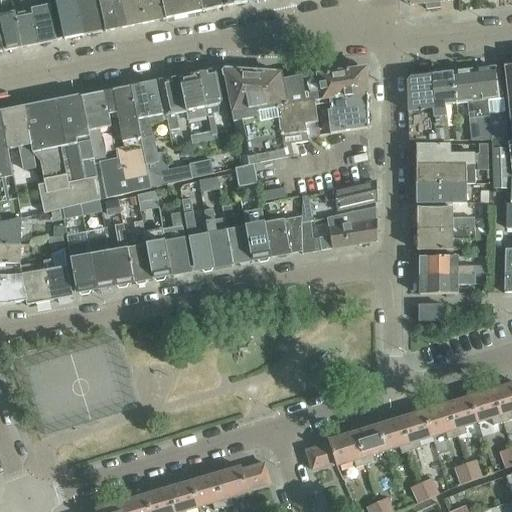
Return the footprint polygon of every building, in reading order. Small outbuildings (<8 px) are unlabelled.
[(13,13),(21,48),(38,45),(29,0),(17,0),(19,11),(13,13)] [(29,0),(38,45),(56,41),(47,0),(29,0)] [(83,36),(79,17),(75,0),(57,0),(65,39),(83,36)] [(101,32),(98,17),(94,0),(75,0),(79,17),(83,36),(101,32)] [(126,27),(123,17),(119,0),(99,0),(105,31),(126,27)] [(119,0),(123,17),(126,27),(147,23),(145,17),(142,0),(119,0)] [(142,0),(145,17),(147,23),(166,20),(165,17),(161,0),(142,0)] [(161,0),(165,17),(166,20),(168,20),(168,19),(194,14),(202,12),(199,0),(161,0)] [(199,0),(202,12),(226,7),(224,0),(199,0)] [(404,0),(404,1),(404,2),(409,6),(425,4),(426,10),(440,8),(440,2),(453,1),(453,0),(404,0)] [(0,42),(2,52),(21,48),(13,13),(2,15),(0,5),(0,42)] [(481,140),(491,140),(486,101),(498,100),(494,68),(472,71),(481,140)] [(223,72),(225,80),(242,167),(254,164),(270,161),(293,156),(291,144),(308,141),(306,124),(317,122),(314,102),(303,103),(299,79),(281,82),(280,74),(224,69),(223,72)] [(198,74),(205,107),(207,118),(213,117),(212,114),(227,111),(220,81),(218,70),(198,74)] [(366,94),(366,75),(359,70),(299,79),(303,103),(314,102),(366,94)] [(472,71),(451,73),(455,105),(466,103),(470,140),(481,140),(472,71)] [(451,73),(430,75),(438,141),(445,141),(449,141),(445,106),(455,105),(451,73)] [(198,74),(179,78),(185,110),(188,122),(197,120),(194,109),(205,107),(198,74)] [(408,130),(409,142),(438,141),(430,75),(418,77),(410,78),(406,82),(408,130)] [(179,78),(159,82),(169,132),(179,129),(176,113),(185,110),(179,78)] [(155,82),(130,87),(150,189),(164,186),(162,179),(169,177),(164,152),(157,154),(153,136),(151,136),(149,124),(163,121),(155,82)] [(117,159),(104,162),(93,164),(101,199),(150,189),(130,87),(112,91),(103,92),(109,119),(117,117),(124,148),(115,150),(117,159)] [(111,127),(109,119),(103,92),(80,97),(93,164),(104,162),(97,130),(111,127)] [(330,134),(366,129),(367,129),(366,94),(314,102),(317,122),(328,121),(330,134)] [(81,205),(101,199),(93,164),(80,97),(58,102),(79,205),(81,205)] [(51,213),(63,209),(79,205),(58,102),(25,109),(33,153),(40,162),(44,184),(39,185),(44,214),(51,213)] [(20,146),(22,155),(25,170),(36,168),(33,153),(25,109),(1,113),(7,149),(20,146)] [(1,113),(0,113),(0,178),(13,176),(7,149),(1,113)] [(506,127),(497,128),(499,140),(507,139),(506,127)] [(193,145),(202,143),(200,134),(191,136),(193,145)] [(511,243),(509,245),(508,254),(504,254),(504,294),(511,293),(511,173),(511,174),(510,166),(507,139),(499,140),(491,140),(492,189),(504,189),(504,229),(511,229),(511,243)] [(446,144),(416,145),(416,165),(488,163),(488,144),(478,145),(478,153),(446,154),(446,144)] [(192,179),(202,177),(199,162),(189,165),(192,179)] [(488,163),(416,165),(417,185),(464,184),(474,183),(474,171),(488,171),(488,163)] [(242,167),(235,168),(236,174),(238,186),(258,182),(256,172),(254,164),(242,167)] [(199,179),(202,191),(219,187),(216,175),(199,179)] [(0,224),(20,221),(13,176),(0,178),(0,224)] [(375,181),(373,181),(333,192),(323,194),(326,202),(335,200),(338,213),(374,203),(375,181)] [(464,184),(417,185),(417,205),(466,204),(466,193),(464,193),(464,184)] [(156,192),(137,196),(140,210),(159,207),(156,192)] [(301,218),(301,224),(311,222),(312,221),(308,196),(302,197),(301,218)] [(101,199),(81,205),(83,216),(103,212),(101,199)] [(118,200),(105,203),(108,215),(120,213),(118,200)] [(83,216),(81,205),(79,205),(63,209),(65,219),(65,220),(83,216)] [(223,208),(225,219),(233,217),(231,206),(223,208)] [(301,218),(284,221),(290,255),(302,253),(302,255),(376,241),(374,210),(374,208),(326,220),(329,238),(313,241),(311,222),(301,224),(301,218)] [(204,211),(208,234),(214,269),(217,268),(217,271),(226,269),(225,267),(233,265),(227,231),(225,219),(214,221),(213,209),(204,211)] [(417,210),(417,231),(471,231),(471,220),(451,220),(451,210),(417,210)] [(246,228),(253,262),(255,261),(256,263),(263,262),(263,260),(271,258),(265,224),(263,211),(253,212),(244,214),(246,228)] [(206,270),(214,269),(208,234),(197,237),(193,212),(184,214),(195,272),(198,272),(199,274),(206,273),(206,270)] [(154,232),(156,244),(146,246),(152,280),(156,280),(157,282),(164,281),(165,278),(170,277),(163,230),(160,213),(152,215),(155,231),(154,232)] [(174,229),(163,230),(170,277),(174,276),(175,278),(182,277),(183,274),(190,273),(179,214),(171,215),(174,229)] [(0,224),(0,242),(19,243),(20,221),(0,224)] [(282,256),(290,255),(284,221),(265,224),(271,258),(274,258),(276,260),(282,259),(282,256)] [(144,234),(142,222),(134,223),(136,235),(144,234)] [(114,226),(119,251),(109,253),(114,287),(119,286),(120,288),(127,287),(127,285),(133,284),(128,249),(124,225),(114,226)] [(54,228),(54,238),(62,237),(67,236),(68,236),(66,228),(54,228)] [(245,263),(253,262),(246,228),(227,231),(233,265),(236,265),(237,267),(245,265),(245,263)] [(471,231),(417,231),(418,253),(450,253),(450,242),(471,242),(471,231)] [(64,246),(62,237),(54,238),(48,239),(49,249),(64,246)] [(107,241),(88,244),(96,290),(99,290),(101,292),(108,291),(109,288),(114,287),(109,253),(107,241)] [(0,263),(18,264),(19,243),(0,242),(0,263)] [(79,246),(82,257),(72,259),(78,293),(80,293),(82,296),(89,294),(90,291),(96,290),(88,244),(79,246)] [(146,246),(128,249),(133,284),(137,283),(138,285),(146,284),(146,281),(152,280),(146,246)] [(419,258),(419,276),(488,275),(488,266),(457,267),(457,257),(450,257),(419,258)] [(42,262),(43,272),(49,301),(73,297),(72,295),(68,267),(55,270),(53,260),(42,262)] [(0,263),(0,276),(21,276),(19,268),(18,264),(0,263)] [(43,272),(31,274),(30,266),(19,268),(21,276),(23,288),(26,302),(26,305),(49,301),(43,272)] [(457,285),(474,285),(488,285),(488,275),(419,276),(419,295),(457,294),(457,285)] [(15,304),(26,302),(23,288),(21,276),(0,276),(0,305),(11,305),(11,304),(15,305),(15,304)] [(419,306),(419,319),(419,321),(442,321),(442,306),(419,306)] [(492,388),(502,423),(511,420),(510,413),(511,412),(511,384),(494,390),(493,387),(492,388)] [(470,398),(477,423),(491,419),(493,426),(502,423),(492,388),(490,388),(491,391),(470,398)] [(446,402),(457,437),(466,434),(464,427),(477,423),(470,398),(448,404),(447,401),(446,402)] [(424,412),(432,437),(445,433),(447,440),(457,437),(446,402),(444,402),(445,405),(424,412)] [(400,416),(411,451),(420,448),(418,441),(432,437),(424,412),(403,419),(402,415),(400,416)] [(378,426),(386,451),(399,447),(401,454),(411,451),(400,416),(398,417),(399,420),(378,426)] [(354,430),(365,465),(374,462),(372,455),(386,451),(378,426),(357,433),(356,430),(354,430)] [(335,464),(336,467),(353,461),(355,468),(365,465),(354,430),(352,431),(353,434),(328,441),(329,444),(335,464)] [(335,464),(329,444),(306,452),(312,471),(335,464)] [(506,470),(511,467),(511,452),(511,450),(501,453),(506,470)] [(476,462),(466,465),(471,482),(482,478),(476,462)] [(270,482),(265,464),(242,471),(247,490),(270,483),(270,482)] [(460,486),(471,482),(466,465),(455,469),(460,486)] [(247,490),(242,471),(241,468),(215,475),(215,472),(213,473),(223,508),(233,505),(231,498),(248,493),(247,490)] [(214,511),(223,508),(213,473),(211,473),(212,476),(191,482),(198,508),(212,504),(214,511)] [(431,480),(421,484),(428,501),(438,496),(431,480)] [(198,508),(191,482),(170,489),(169,486),(167,486),(174,511),(184,511),(185,511),(198,508)] [(418,505),(428,501),(421,484),(411,489),(418,505)] [(174,511),(167,486),(165,487),(166,490),(145,496),(149,511),(174,511)] [(149,511),(145,496),(124,502),(123,499),(121,500),(124,511),(149,511)] [(392,511),(386,499),(376,504),(379,511),(392,511)] [(124,511),(121,500),(119,500),(120,503),(95,511),(124,511)]
